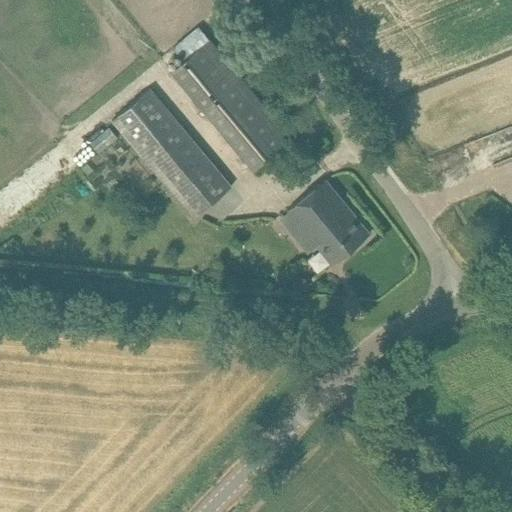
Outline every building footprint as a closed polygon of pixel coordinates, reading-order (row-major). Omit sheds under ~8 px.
[(198,26),(173,47),(184,60),(209,39),(198,26)] [(291,137),(209,39),(184,60),(171,70),(253,169),(291,137)] [(112,120),(193,216),(231,186),(150,88),(112,120)] [(91,142),(99,153),(118,137),(110,127),(91,142)] [(313,240),(332,264),(370,234),(325,179),(288,210),(303,229),(298,233),(308,244),(313,240)]
